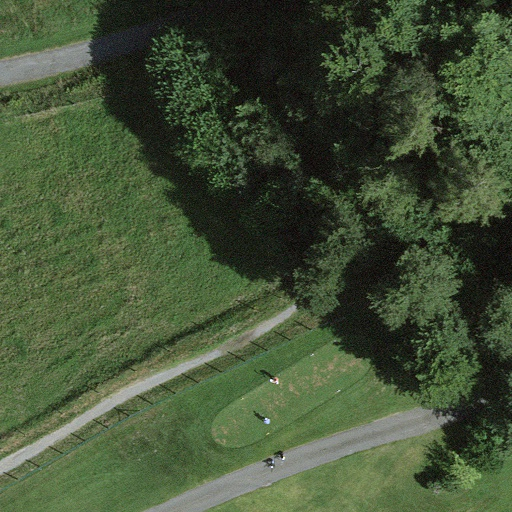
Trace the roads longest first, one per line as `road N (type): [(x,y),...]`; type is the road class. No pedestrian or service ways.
road 1 (track): [(196,511),(358,439),(511,389)]
road 2 (track): [(260,0),(120,44),(0,69)]
